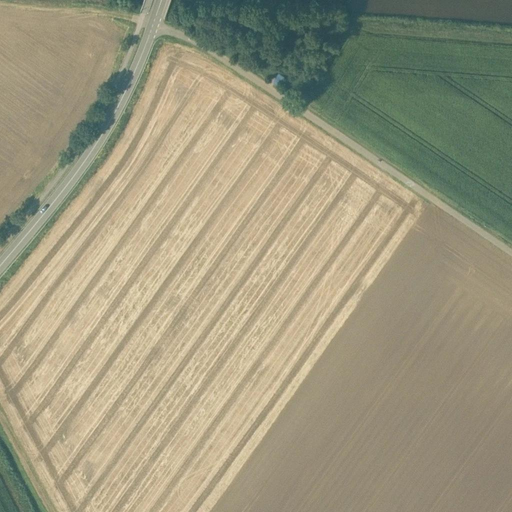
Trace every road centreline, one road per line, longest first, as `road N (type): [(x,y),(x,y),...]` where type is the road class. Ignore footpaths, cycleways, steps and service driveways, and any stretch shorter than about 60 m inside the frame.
road 1 (unclassified): [(152,24),(211,46),(511,250)]
road 2 (tertiary): [(0,264),(91,149),(152,24)]
